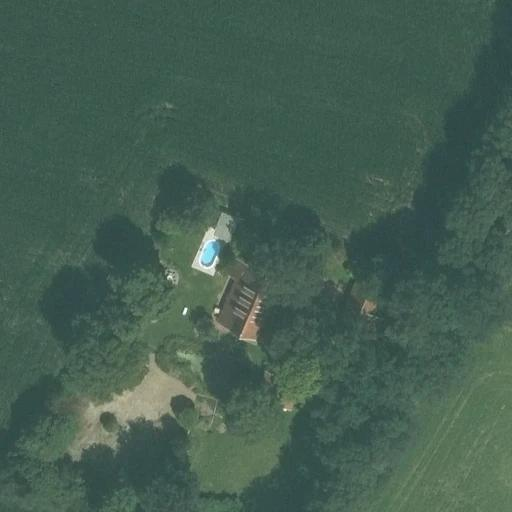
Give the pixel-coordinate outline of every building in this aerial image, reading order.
[(240,214),(224,208),(215,231),(231,237),(240,214)] [(289,276),(247,259),(223,316),(266,334),(289,276)] [(385,279),(364,270),(358,286),(379,295),(385,279)] [(379,295),(358,286),(346,315),(367,324),(379,295)] [(292,376),(276,370),(267,392),(284,399),(292,376)]
